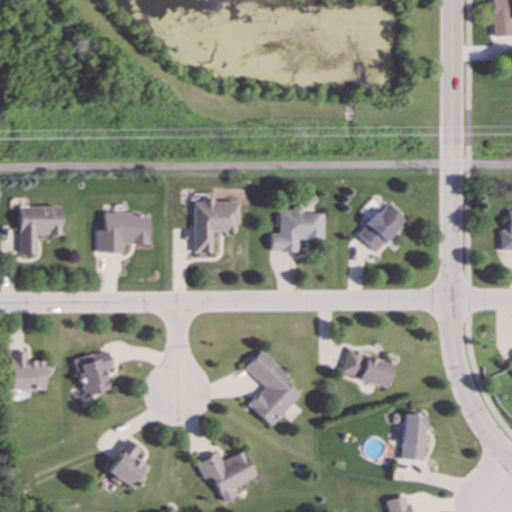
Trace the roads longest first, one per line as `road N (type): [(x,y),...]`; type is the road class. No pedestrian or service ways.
road 1 (residential): [(511,300),(0,304)]
road 2 (residential): [(451,0),(452,301)]
road 3 (residential): [(511,461),(479,422),(454,364),(452,301)]
